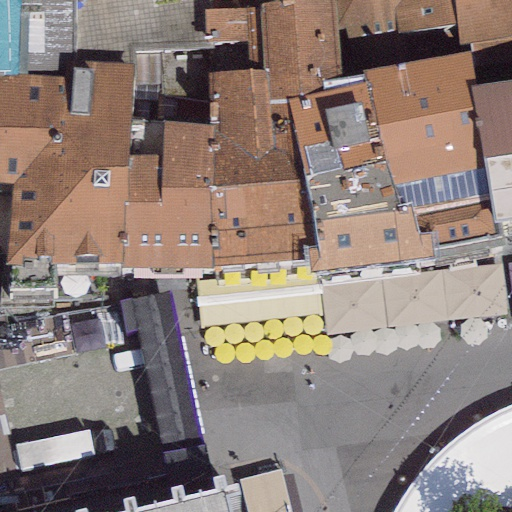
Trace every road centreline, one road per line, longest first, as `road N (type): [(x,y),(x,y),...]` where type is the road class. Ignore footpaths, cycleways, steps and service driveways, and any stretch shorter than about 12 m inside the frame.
road 1 (residential): [(0,461),(321,390)]
road 2 (residential): [(321,390),(511,360)]
road 3 (residential): [(321,390),(338,511)]
